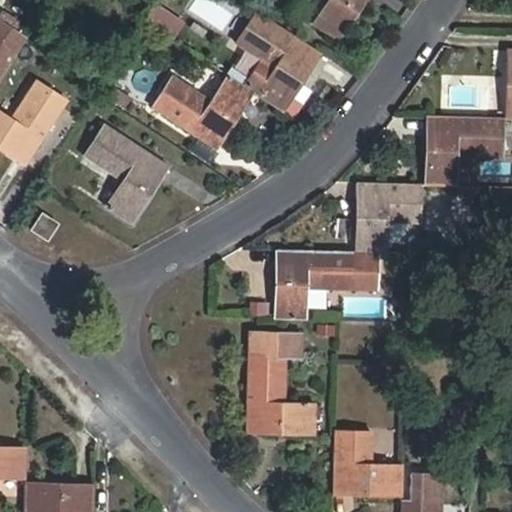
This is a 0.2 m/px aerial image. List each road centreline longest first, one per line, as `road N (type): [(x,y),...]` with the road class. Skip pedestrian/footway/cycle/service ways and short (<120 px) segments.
road 1 (residential): [(138,270),(279,189),(384,86),(448,0)]
road 2 (residential): [(108,375),(247,511)]
